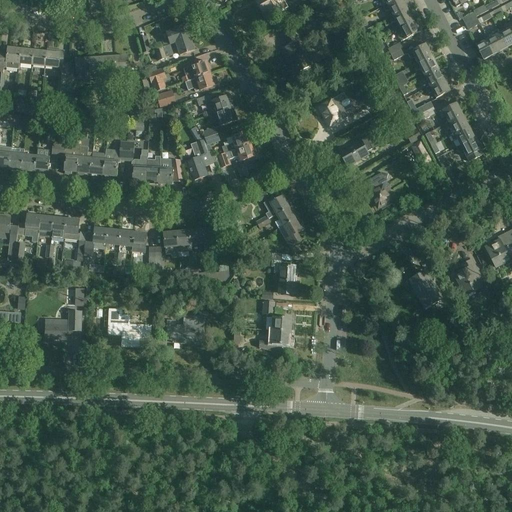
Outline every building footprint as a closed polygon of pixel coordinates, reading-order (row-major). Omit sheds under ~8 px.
[(268,12),(271,18),(288,8),(283,0),(260,0),(257,2),(264,14),(268,12)] [(393,16),(408,9),(402,0),(396,0),(387,5),(383,7),(386,12),(390,10),(393,16)] [(492,9),(500,5),(497,1),(489,5),(492,9)] [(477,10),(478,11),(480,15),(488,11),(485,6),(477,10)] [(495,16),(503,12),(501,8),(493,12),(495,16)] [(399,28),(414,20),(408,9),(393,16),(389,19),(392,24),(396,22),(399,28)] [(465,25),(477,19),(474,13),(462,19),(465,25)] [(489,14),(482,18),(484,22),(491,18),(489,14)] [(366,26),(362,18),(358,21),(362,28),(366,26)] [(395,30),(401,42),(420,32),(422,30),(417,19),(414,20),(399,28),(395,30)] [(480,24),(478,20),(477,19),(465,25),(468,30),(480,24)] [(171,45),(190,38),(188,32),(191,31),(188,23),(179,26),(180,28),(172,31),(167,33),(171,45)] [(500,33),(507,48),(511,45),(511,28),(511,27),(509,23),(504,26),(506,30),(500,33)] [(371,38),(376,35),(372,28),(367,30),(371,38)] [(297,42),(300,41),(293,29),(282,35),(288,47),(283,49),(297,74),(311,66),(297,42)] [(488,39),(496,54),(507,48),(500,33),(498,29),(492,32),(494,36),(488,39)] [(496,54),(488,39),(486,35),(481,38),(483,42),(476,45),(484,60),(496,54)] [(150,51),(146,37),(139,39),(143,54),(150,51)] [(195,51),(190,38),(171,45),(155,50),(159,61),(167,59),(165,53),(169,52),(170,55),(179,52),(180,56),(195,51)] [(400,43),(388,49),(391,55),(403,49),(400,43)] [(418,64),(432,56),(426,45),(408,54),(411,60),(415,58),(418,64)] [(7,48),(7,54),(5,68),(19,70),(20,64),(19,64),(21,50),(7,48)] [(394,61),(406,54),(403,49),(391,55),(394,61)] [(20,64),(33,65),(34,51),(21,50),(19,64),(20,64)] [(46,67),(64,68),(65,51),(48,50),(48,53),(46,67)] [(34,51),(33,65),(46,67),(48,53),(34,51)] [(432,56),(418,64),(414,66),(417,71),(421,69),(424,75),(438,68),(432,56)] [(129,71),(128,57),(115,58),(116,72),(129,71)] [(115,58),(102,59),(103,73),(108,72),(108,74),(109,75),(110,75),(110,79),(116,79),(116,72),(115,58)] [(103,73),(102,59),(89,60),(90,79),(91,79),(99,79),(99,83),(103,83),(103,73)] [(91,79),(90,79),(89,60),(76,60),(77,81),(85,80),(85,84),(91,84),(91,79)] [(207,62),(192,67),(186,69),(189,76),(182,79),(183,83),(185,83),(211,74),(207,62)] [(438,68),(424,75),(420,78),(423,83),(427,81),(430,86),(444,79),(438,68)] [(162,69),(147,74),(153,92),(164,88),(161,79),(165,78),(162,69)] [(212,79),(211,74),(185,83),(188,92),(194,90),(195,93),(215,86),(218,85),(216,77),(212,79)] [(393,77),(399,89),(404,86),(406,85),(404,81),(401,82),(397,75),(393,77)] [(444,79),(430,86),(426,89),(429,94),(433,92),(436,98),(451,91),(444,79)] [(151,95),(147,81),(137,83),(140,97),(151,95)] [(399,98),(391,84),(380,90),(388,104),(399,98)] [(408,94),(404,86),(399,89),(403,96),(408,94)] [(160,108),(176,104),(173,91),(156,96),(160,108)] [(343,93),(331,100),(319,107),(322,112),(322,113),(327,121),(326,121),(330,127),(347,117),(344,112),(351,108),(343,93)] [(230,96),(227,97),(212,102),(210,95),(197,99),(199,106),(206,104),(209,112),(202,114),(204,118),(209,117),(234,108),(230,96)] [(415,117),(420,115),(433,108),(430,102),(416,110),(411,100),(407,103),(415,117)] [(449,123),(463,115),(457,103),(439,113),(442,119),(446,117),(449,123)] [(27,113),(28,105),(17,104),(16,111),(27,113)] [(39,107),(28,105),(27,113),(38,114),(39,107)] [(234,108),(209,117),(211,123),(218,120),(220,126),(238,121),(234,108)] [(433,108),(420,115),(423,121),(436,114),(433,108)] [(121,118),(120,109),(110,110),(111,119),(121,118)] [(0,121),(10,123),(11,115),(0,114),(0,121)] [(463,115),(449,123),(445,125),(448,130),(452,128),(455,134),(469,127),(463,115)] [(415,123),(412,116),(405,119),(409,127),(413,125),(413,124),(415,123)] [(82,131),(95,132),(96,125),(83,124),(82,131)] [(413,125),(409,127),(403,130),(406,135),(411,144),(422,138),(417,129),(416,129),(413,125)] [(469,127),(455,134),(451,136),(454,142),(458,140),(461,146),(475,138),(469,127)] [(202,133),(205,139),(218,135),(216,128),(202,133)] [(249,132),(232,138),(232,137),(226,139),(227,142),(223,144),(224,147),(222,148),(224,155),(251,144),(249,139),(252,138),(249,132)] [(377,132),(366,137),(341,151),(349,166),(367,156),(366,152),(383,143),(377,132)] [(429,143),(434,141),(430,133),(425,135),(429,143)] [(220,142),(218,135),(205,139),(207,146),(220,142)] [(475,138),(461,146),(457,148),(460,153),(464,151),(470,162),(482,155),(480,151),(482,150),(475,138)] [(209,164),(216,162),(214,158),(212,152),(208,153),(204,141),(199,143),(191,145),(196,159),(186,162),(192,181),(207,176),(202,163),(208,161),(209,164)] [(421,141),(410,147),(416,158),(419,156),(425,166),(433,161),(421,141)] [(224,155),(214,158),(216,162),(220,168),(230,165),(228,159),(239,155),(241,162),(249,159),(250,161),(259,158),(256,149),(253,150),(251,144),(224,155)] [(73,151),(65,150),(65,156),(66,156),(64,172),(65,172),(65,174),(71,175),(71,172),(78,173),(80,147),(81,146),(74,145),(73,151)] [(435,155),(439,152),(435,145),(431,147),(435,155)] [(80,147),(78,173),(79,173),(79,174),(79,176),(83,176),(84,175),(84,174),(90,174),(92,159),(87,159),(88,148),(80,147)] [(9,169),(22,171),(24,156),(24,151),(11,149),(11,154),(9,169)] [(110,178),(110,176),(117,177),(119,162),(120,152),(106,150),(106,155),(103,176),(105,176),(104,177),(106,179),(108,179),(110,178)] [(132,168),(134,168),(133,183),(146,183),(147,160),(148,151),(142,151),(142,156),(141,156),(141,161),(135,161),(132,163),(132,168)] [(0,168),(9,169),(11,154),(0,153),(0,168)] [(93,153),(92,159),(90,174),(103,176),(106,155),(93,153)] [(443,170),(450,167),(444,155),(437,158),(443,170)] [(24,156),(22,171),(35,172),(37,157),(24,156)] [(35,172),(36,172),(35,175),(42,175),(42,173),(48,173),(50,158),(37,157),(35,172)] [(155,161),(147,160),(146,183),(159,184),(160,169),(160,160),(160,157),(155,157),(155,161)] [(173,161),(160,160),(160,169),(159,184),(172,184),(173,181),(173,161)] [(173,181),(186,182),(180,162),(173,161),(173,181)] [(237,170),(239,176),(246,173),(243,167),(237,170)] [(382,173),(376,176),(366,182),(364,189),(371,191),(372,193),(369,195),(372,201),(374,200),(379,208),(391,201),(384,189),(389,186),(387,182),(389,175),(382,173)] [(269,220),(273,218),(277,215),(289,208),(282,197),(276,200),(274,198),(264,204),(269,213),(266,215),(267,217),(262,220),(266,226),(271,223),(269,220)] [(279,229),(283,227),(298,218),(297,219),(295,215),(296,214),(291,207),(289,208),(277,215),(280,220),(275,223),(279,229)] [(39,236),(40,230),(41,217),(34,216),(34,213),(28,213),(28,215),(27,215),(25,237),(32,238),(32,243),(38,243),(39,236)] [(6,216),(0,215),(0,238),(10,239),(10,244),(16,244),(17,234),(15,234),(16,228),(10,227),(11,219),(6,219),(6,216)] [(39,236),(52,238),(52,232),(54,218),(41,217),(40,230),(39,236)] [(52,238),(65,239),(67,220),(54,218),(52,232),(52,238)] [(302,225),(298,218),(283,227),(290,238),(285,240),(290,248),(301,242),(297,234),(302,231),(303,230),(301,226),(302,225)] [(67,220),(65,239),(78,241),(80,221),(67,220)] [(260,229),(266,226),(262,220),(256,223),(260,229)] [(237,236),(244,234),(242,225),(234,227),(237,236)] [(106,249),(107,244),(108,230),(95,229),(93,243),(93,248),(106,249)] [(203,230),(204,244),(204,247),(212,246),(212,243),(217,243),(218,250),(220,250),(226,249),(225,237),(217,238),(216,229),(203,230)] [(121,231),(108,230),(107,244),(119,245),(121,231)] [(191,245),(204,244),(203,230),(190,231),(191,245)] [(119,245),(133,247),(134,233),(121,231),(119,245)] [(192,251),(191,245),(190,231),(177,233),(179,252),(192,251)] [(511,244),(511,238),(508,232),(498,237),(499,240),(485,247),(496,268),(510,260),(504,248),(511,244)] [(147,234),(134,233),(133,247),(132,252),(145,254),(147,234)] [(179,252),(177,233),(164,234),(166,255),(172,254),(172,258),(179,257),(179,252)] [(86,242),(84,257),(92,258),(93,250),(91,250),(92,243),(86,242)] [(23,269),(26,245),(16,244),(13,268),(23,269)] [(462,265),(465,269),(454,275),(465,296),(481,288),(475,277),(479,274),(472,260),(462,265)] [(80,272),(81,267),(81,263),(66,262),(66,271),(80,272)] [(282,265),(281,275),(281,281),(294,282),(295,269),(296,269),(296,266),(282,265)] [(194,276),(194,269),(190,269),(181,270),(182,277),(194,276)] [(441,300),(426,271),(409,280),(424,309),(441,300)] [(294,282),(281,281),(280,294),(293,295),(297,295),(298,289),(294,289),(294,282)] [(262,300),(273,301),(274,294),(263,292),(262,300)] [(263,315),(274,316),(275,303),(264,302),(263,315)] [(122,325),(122,311),(111,311),(110,335),(117,335),(117,334),(123,334),(123,345),(139,346),(140,335),(142,335),(142,338),(151,338),(151,327),(122,325)] [(54,342),(54,340),(67,340),(67,334),(72,335),(72,331),(81,332),(81,313),(70,312),(70,326),(68,326),(68,322),(46,321),(46,340),(46,342),(54,342)] [(9,314),(0,313),(0,322),(8,323),(9,314)] [(183,316),(183,326),(174,326),(174,324),(176,325),(176,322),(167,321),(167,342),(173,342),(173,344),(186,344),(187,342),(203,343),(204,317),(183,316)] [(273,331),(291,332),(292,319),(274,318),(273,331)] [(290,346),(291,332),(273,331),(272,343),(260,342),(259,348),(271,352),(282,350),(282,345),(290,346)]
